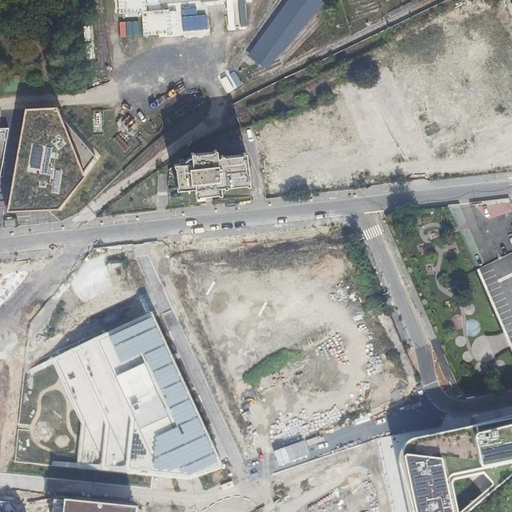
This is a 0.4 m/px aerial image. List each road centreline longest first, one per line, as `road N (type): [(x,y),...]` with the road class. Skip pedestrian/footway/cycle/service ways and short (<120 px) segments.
road 1 (tertiary): [(0,246),(360,204)]
road 2 (tertiary): [(360,204),(443,402),(455,408),(511,398)]
road 3 (tertiary): [(360,204),(511,188)]
